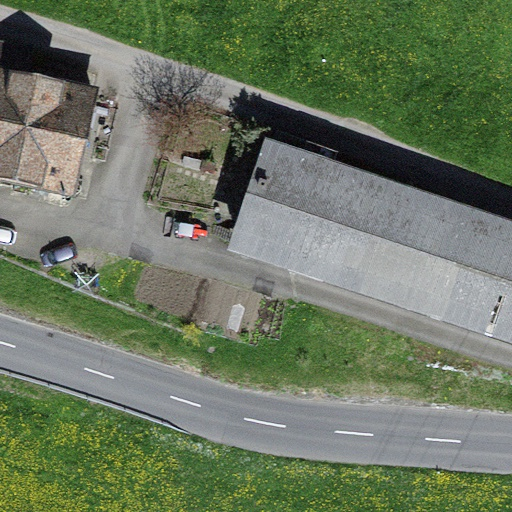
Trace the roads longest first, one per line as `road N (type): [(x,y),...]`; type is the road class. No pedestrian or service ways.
road 1 (unclassified): [(0,21),(325,129),(511,204)]
road 2 (unknown): [(511,402),(0,224)]
road 3 (secondary): [(0,345),(236,419),(511,445)]
